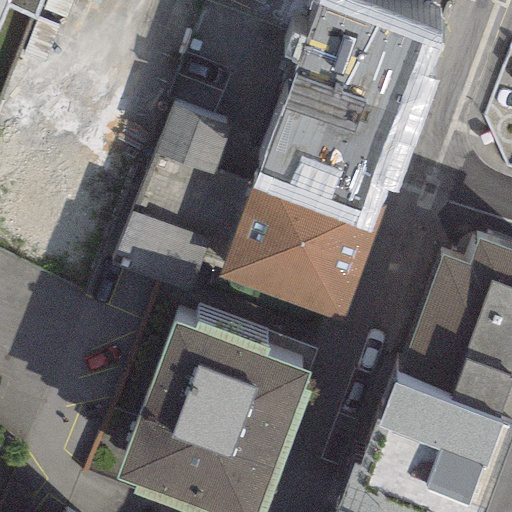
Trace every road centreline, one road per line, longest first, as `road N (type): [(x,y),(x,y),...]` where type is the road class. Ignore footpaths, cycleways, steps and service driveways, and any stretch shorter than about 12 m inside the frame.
road 1 (residential): [(286,511),(418,171)]
road 2 (unknown): [(56,447),(129,283)]
road 3 (residential): [(470,0),(418,171)]
